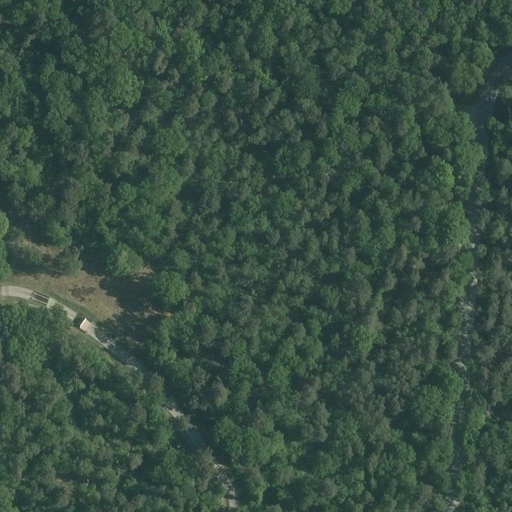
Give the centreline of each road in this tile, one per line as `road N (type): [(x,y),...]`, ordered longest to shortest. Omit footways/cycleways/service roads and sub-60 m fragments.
road 1 (unclassified): [(449,511),(482,121),(489,93),(511,63)]
road 2 (track): [(56,511),(69,407),(24,292)]
